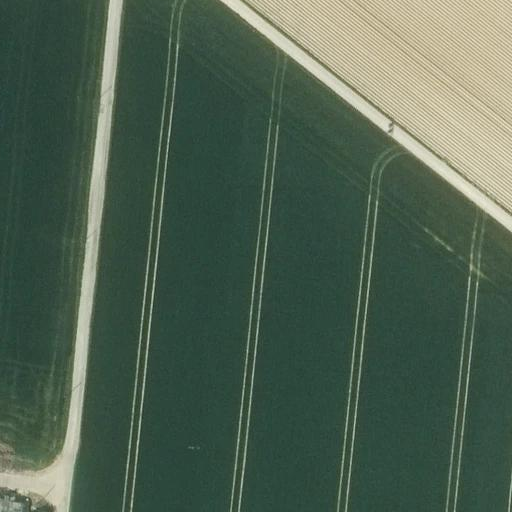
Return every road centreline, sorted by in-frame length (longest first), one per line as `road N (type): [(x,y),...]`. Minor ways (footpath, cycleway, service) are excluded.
road 1 (track): [(62,511),(114,0)]
road 2 (track): [(226,0),(511,229)]
